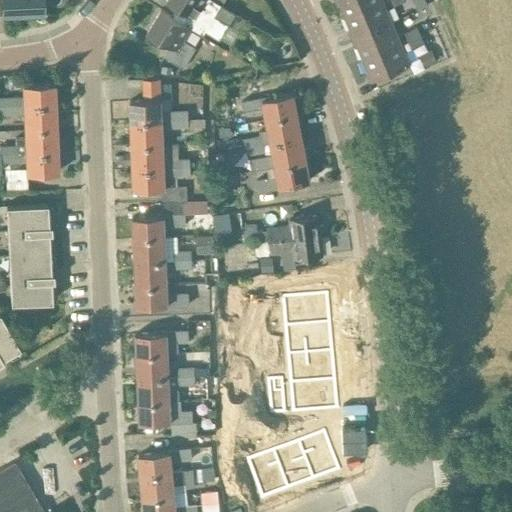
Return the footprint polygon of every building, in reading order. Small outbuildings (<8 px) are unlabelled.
[(2,0),(3,15),(43,13),(42,0),(2,0)] [(183,24),(190,29),(190,30),(202,38),(206,31),(220,40),(230,24),(216,16),(223,5),(214,0),(167,0),(189,14),(183,24)] [(383,1),(382,0),(337,0),(345,16),(383,1)] [(426,0),(413,0),(417,10),(428,5),(426,0)] [(383,1),(345,16),(353,38),(392,22),(383,1)] [(190,29),(183,24),(161,10),(147,32),(169,45),(162,57),(182,69),(195,49),(183,41),(190,30),(190,29)] [(392,22),(353,38),(362,59),(401,43),(392,22)] [(418,26),(405,31),(408,39),(421,34),(418,26)] [(412,47),(424,42),(421,34),(408,39),(412,47)] [(401,43),(362,59),(371,81),(409,65),(401,43)] [(420,54),(426,67),(438,62),(433,49),(420,54)] [(131,120),(163,119),(162,78),(142,78),(143,99),(131,100),(131,120)] [(0,107),(53,105),(52,83),(22,84),(22,97),(0,97),(0,107)] [(266,117),(297,112),(293,92),(263,98),(263,97),(241,101),(243,112),(264,108),(266,117)] [(54,127),(53,105),(0,107),(0,114),(23,113),(24,128),(54,127)] [(171,110),(171,118),(190,118),(190,110),(171,110)] [(297,112),(266,117),(268,129),(261,130),(262,135),(242,139),(227,141),(228,149),(246,145),(263,142),(270,140),(301,134),(297,112)] [(132,144),(164,143),(164,127),(191,126),(190,118),(171,118),(163,119),(131,120),(132,144)] [(56,149),(54,127),(24,128),(24,138),(15,138),(16,145),(0,145),(0,154),(25,153),(25,151),(56,149)] [(275,165),(306,159),(301,134),(270,140),(273,153),(250,158),(252,169),(275,165)] [(246,145),(248,154),(265,151),(263,142),(246,145)] [(192,166),(192,158),(165,159),(164,143),(132,144),(133,168),(192,166)] [(57,171),(56,149),(25,151),(25,153),(0,154),(0,163),(26,162),(26,173),(57,171)] [(229,174),(226,159),(214,161),(217,176),(229,174)] [(310,179),(306,159),(275,165),(277,175),(256,179),(259,191),(281,187),(280,185),(310,179)] [(134,189),(163,188),(163,201),(187,199),(186,185),(166,186),(166,175),(193,174),(192,166),(133,168),(134,189)] [(229,174),(217,176),(219,191),(232,189),(229,174)] [(207,200),(185,201),(186,213),(208,212),(207,200)] [(6,229),(50,227),(49,224),(47,224),(46,216),(52,216),(52,205),(46,205),(46,203),(5,205),(6,229)] [(133,239),(164,237),(163,226),(184,225),(183,213),(162,214),(162,215),(132,217),(133,239)] [(268,241),(320,234),(318,215),(289,218),(290,226),(266,229),(268,241)] [(247,241),(259,240),(258,224),(246,225),(247,241)] [(48,251),(54,250),(54,239),(47,239),(47,231),(50,231),(50,227),(6,229),(7,253),(48,251)] [(323,254),(320,234),(268,241),(269,253),(293,250),(294,258),(323,254)] [(215,253),(215,247),(215,235),(197,235),(198,253),(215,253)] [(134,261),(165,259),(164,237),(133,239),(134,261)] [(221,265),(254,263),(253,242),(220,244),(221,265)] [(192,258),(192,249),(174,250),(174,259),(192,258)] [(7,253),(8,277),(51,275),(51,271),(49,271),(48,264),(54,264),(54,253),(48,253),(48,251),(7,253)] [(174,259),(174,268),(192,267),(192,258),(174,259)] [(273,258),(260,259),(262,273),(274,271),(273,258)] [(135,283),(166,281),(165,259),(134,261),(135,283)] [(253,273),(253,285),(274,286),(274,274),(253,273)] [(8,277),(9,302),(50,300),(50,298),(56,298),(56,287),(49,287),(49,280),(52,280),(51,275),(8,277)] [(166,281),(135,283),(136,305),(165,303),(166,305),(190,304),(189,292),(166,293),(166,281)] [(216,290),(228,290),(228,282),(216,282),(216,290)] [(339,408),(328,293),(282,297),(292,413),(339,408)] [(36,303),(24,304),(24,306),(17,306),(17,313),(19,314),(24,314),(25,318),(37,317),(36,303)] [(0,359),(1,359),(0,357),(0,356),(18,346),(0,315),(0,359)] [(168,354),(177,354),(177,341),(188,341),(187,330),(165,330),(165,332),(136,333),(136,355),(168,354)] [(218,352),(229,351),(229,344),(217,344),(218,352)] [(229,359),(229,351),(218,352),(218,359),(229,359)] [(168,354),(136,355),(137,377),(168,376),(168,354)] [(195,366),(177,367),(177,376),(195,376),(195,366)] [(138,399),(180,398),(179,384),(195,384),(195,376),(177,376),(168,376),(137,377),(138,399)] [(180,400),(180,398),(169,399),(138,399),(138,422),(169,421),(169,423),(192,422),(192,410),(181,411),(181,400),(180,400)] [(231,421),(231,413),(219,413),(219,421),(231,421)] [(277,438),(276,418),(256,418),(257,438),(277,438)] [(324,430),(246,460),(262,500),(340,469),(324,430)] [(141,476),(172,473),(171,471),(171,461),(191,459),(190,448),(168,450),(168,452),(139,455),(141,476)] [(0,511),(43,511),(14,461),(0,469),(0,511)] [(195,486),(195,481),(215,479),(214,469),(194,471),(194,468),(171,471),(172,473),(141,476),(143,498),(174,494),(173,485),(186,483),(186,487),(195,486)] [(220,511),(218,491),(202,492),(203,511),(220,511)] [(143,498),(144,511),(196,511),(196,504),(175,506),(174,494),(143,498)]
